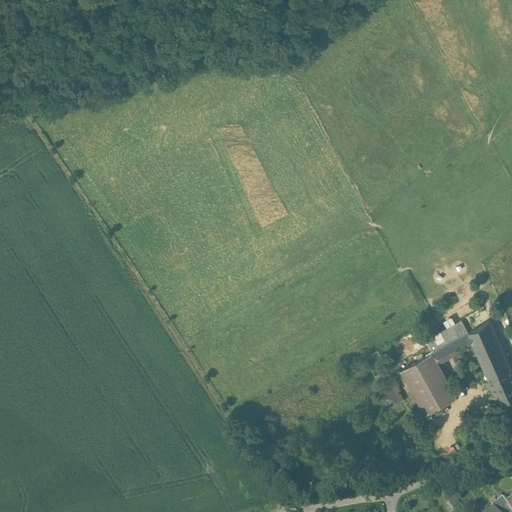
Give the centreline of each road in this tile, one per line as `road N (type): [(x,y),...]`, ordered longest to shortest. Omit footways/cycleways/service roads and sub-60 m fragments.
road 1 (track): [(290,510),(22,99)]
road 2 (residential): [(282,511),(408,485)]
